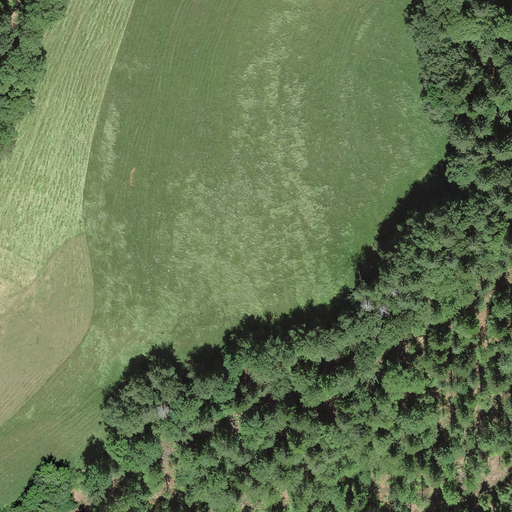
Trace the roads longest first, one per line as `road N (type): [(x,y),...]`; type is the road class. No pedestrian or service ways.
road 1 (track): [(511,272),(399,342),(145,450),(80,511)]
road 2 (track): [(422,511),(511,367)]
